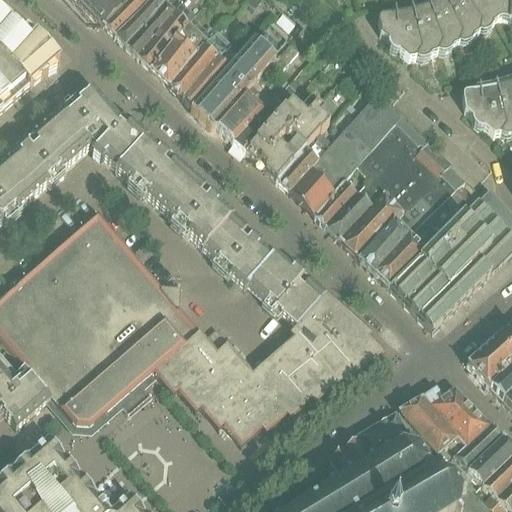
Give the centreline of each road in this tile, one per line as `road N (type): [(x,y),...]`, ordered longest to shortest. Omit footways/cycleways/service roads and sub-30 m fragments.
road 1 (residential): [(100,56),(431,358)]
road 2 (residential): [(511,207),(492,160),(396,69),(307,0)]
road 3 (residential): [(100,56),(0,141)]
